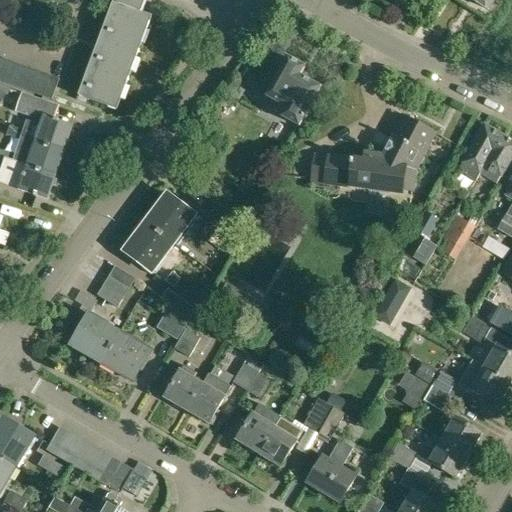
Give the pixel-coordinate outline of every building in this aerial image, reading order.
[(146,0),(111,0),(113,1),(78,96),(117,111),(152,16),(142,13),(146,0)] [(471,0),(487,10),(493,0),(471,0)] [(0,81),(52,100),(59,78),(3,59),(0,56),(0,81)] [(282,117),(299,126),(321,88),(300,76),(305,67),(288,58),(266,96),(287,108),(282,117)] [(242,84),(251,90),(260,77),(250,71),(242,84)] [(0,86),(0,104),(9,89),(7,89),(0,86)] [(22,93),(15,112),(36,119),(43,100),(22,93)] [(24,131),(22,137),(35,141),(63,151),(72,126),(54,120),(44,116),(43,121),(41,126),(27,121),(24,131)] [(326,184),(402,194),(403,191),(412,192),(415,170),(434,133),(403,117),(383,155),(365,153),(364,162),(329,158),(326,184)] [(9,125),(6,135),(20,140),(15,155),(13,161),(27,165),(54,175),(63,151),(35,141),(22,137),(24,131),(9,125)] [(474,182),(479,175),(492,149),(498,151),(506,138),(485,126),(466,159),(465,158),(458,171),(474,182)] [(479,175),(496,185),(499,178),(511,156),(511,141),(506,138),(498,151),(492,149),(479,175)] [(189,163),(201,172),(216,152),(204,143),(189,163)] [(0,149),(0,160),(11,164),(3,185),(18,190),(46,200),(54,175),(13,161),(15,155),(0,149)] [(511,238),(511,184),(505,196),(511,200),(511,203),(496,230),(511,238)] [(167,194),(145,223),(173,244),(177,246),(198,218),(167,194)] [(208,215),(227,229),(234,219),(216,205),(208,215)] [(426,213),(414,234),(427,242),(439,221),(426,213)] [(444,250),(456,257),(460,250),(461,251),(475,228),(454,216),(441,238),(448,243),(444,250)] [(227,229),(237,237),(244,226),(234,219),(227,229)] [(123,252),(152,273),(173,244),(145,223),(123,252)] [(200,235),(208,241),(215,232),(207,226),(200,235)] [(403,252),(424,265),(435,247),(427,242),(414,234),(403,252)] [(511,252),(500,274),(511,280),(511,252)] [(115,267),(109,276),(129,289),(135,279),(115,267)] [(165,281),(173,288),(181,279),(172,272),(165,281)] [(113,292),(107,301),(107,302),(117,308),(129,289),(109,276),(103,286),(113,292)] [(97,295),(107,301),(113,292),(103,286),(97,295)] [(160,299),(169,306),(179,313),(186,303),(168,289),(160,299)] [(389,326),(394,316),(392,303),(384,298),(373,317),(389,326)] [(179,313),(189,321),(196,310),(186,303),(179,313)] [(172,324),(179,313),(169,306),(162,318),(172,324)] [(511,313),(500,306),(490,323),(511,336),(511,313)] [(177,340),(184,330),(189,321),(179,313),(172,324),(166,334),(177,340)] [(70,345),(102,363),(119,333),(88,315),(70,345)] [(166,334),(172,324),(162,318),(156,328),(166,334)] [(463,333),(482,344),(490,329),(471,318),(463,333)] [(174,349),(189,358),(204,331),(192,324),(188,332),(185,330),(174,349)] [(102,363),(133,381),(151,351),(119,333),(102,363)] [(484,367),(511,383),(511,382),(511,354),(496,346),(484,367)] [(233,384),(247,392),(258,373),(263,365),(253,360),(249,368),(243,365),(235,378),(232,383),(233,384)] [(460,383),(457,387),(480,402),(483,398),(497,407),(511,383),(484,367),(473,360),(460,383)] [(164,398),(186,411),(202,384),(194,379),(197,374),(183,365),(164,398)] [(232,383),(235,378),(216,367),(211,375),(208,373),(202,384),(186,411),(209,424),(231,386),(233,384),(232,383)] [(399,386),(405,390),(423,400),(431,386),(407,372),(399,386)] [(451,397),(457,387),(460,383),(441,372),(432,386),(451,397)] [(258,373),(247,392),(262,401),(273,381),(258,373)] [(424,401),(442,412),(451,397),(432,386),(424,401)] [(326,403),(332,407),(341,412),(345,405),(330,396),(326,403)] [(303,426),(317,434),(332,407),(326,403),(318,399),(303,426)] [(236,441),(258,454),(275,427),(262,419),(267,411),(258,406),(253,414),(253,413),(236,441)] [(341,412),(332,407),(317,434),(329,441),(345,415),(341,412)] [(258,454),(281,468),(297,441),(303,431),(281,417),(275,427),(258,454)] [(0,424),(0,457),(16,466),(34,436),(4,418),(0,424)] [(442,439),(469,456),(482,434),(454,418),(442,439)] [(46,451),(58,457),(71,433),(60,427),(46,451)] [(58,457),(68,463),(81,439),(71,433),(58,457)] [(68,463),(78,469),(92,445),(81,439),(68,463)] [(428,463),(456,479),(469,456),(442,439),(435,451),(426,447),(420,457),(428,462),(428,463)] [(306,483),(340,504),(357,477),(342,468),(353,449),(340,440),(328,459),(323,456),(306,483)] [(408,469),(409,470),(418,455),(398,443),(389,459),(407,470),(408,469)] [(78,469),(88,475),(102,451),(92,445),(78,469)] [(88,475),(99,482),(113,458),(102,451),(88,475)] [(37,465),(59,478),(64,468),(44,455),(37,465)] [(0,492),(16,466),(0,457),(0,492)] [(99,482),(110,488),(123,464),(113,458),(99,482)] [(110,488),(121,494),(123,490),(133,472),(134,470),(123,464),(110,488)] [(434,485),(409,470),(408,469),(407,470),(399,484),(412,492),(399,511),(436,511),(440,507),(426,498),(434,485)] [(147,479),(133,472),(123,490),(137,497),(147,479)] [(4,502),(20,511),(27,501),(10,491),(4,502)] [(75,497),(70,506),(80,511),(128,511),(119,507),(121,503),(121,499),(112,494),(108,495),(97,511),(91,511),(88,510),(90,506),(75,497)] [(358,511),(378,511),(384,504),(369,495),(358,511)] [(66,511),(70,506),(55,497),(49,507),(57,511),(66,511)]
